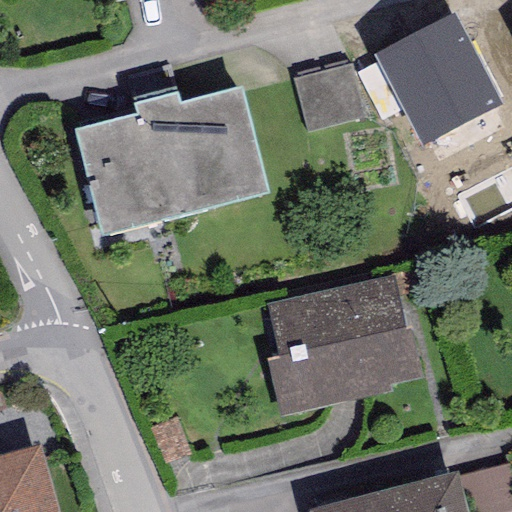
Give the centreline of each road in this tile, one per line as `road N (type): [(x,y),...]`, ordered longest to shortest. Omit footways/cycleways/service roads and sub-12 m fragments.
road 1 (unknown): [(0,106),(429,0)]
road 2 (residential): [(75,335),(138,511)]
road 3 (residential): [(0,202),(75,335)]
